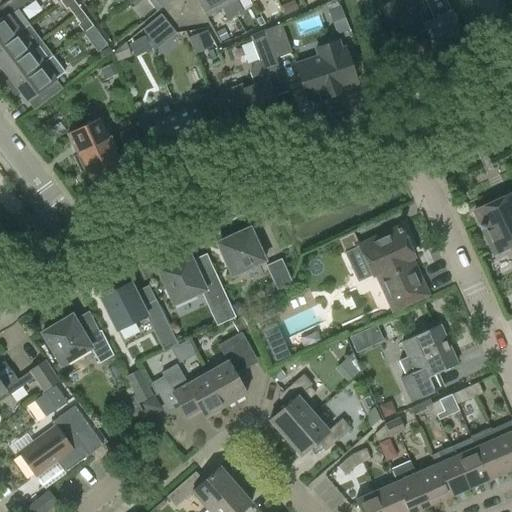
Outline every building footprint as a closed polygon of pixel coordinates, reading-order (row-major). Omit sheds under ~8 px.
[(5,0),(0,4),(0,5),(7,15),(26,0),(5,0)] [(130,0),(135,7),(142,0),(147,0),(157,12),(171,0),(130,0)] [(235,18),(224,0),(195,0),(206,18),(221,10),(228,22),(235,18)] [(234,2),(237,0),(224,0),(235,18),(241,15),(234,2)] [(466,44),(451,11),(446,0),(424,0),(434,19),(424,23),(412,0),(396,0),(394,1),(381,7),(391,29),(404,23),(410,37),(426,29),(438,56),(466,44)] [(511,14),(505,0),(483,0),(472,5),(486,35),(505,26),(507,29),(511,26),(511,14)] [(0,46),(18,33),(27,26),(16,11),(16,10),(10,14),(6,18),(0,22),(0,46)] [(0,71),(38,41),(27,26),(18,33),(0,46),(0,71)] [(274,67),(260,30),(245,36),(259,73),(274,67)] [(2,83),(6,92),(48,59),(50,57),(38,41),(0,71),(6,80),(2,83)] [(355,84),(343,48),(339,49),(337,42),(314,49),(317,57),(294,65),(306,101),(321,96),(322,99),(341,92),(340,89),(355,84)] [(48,59),(6,92),(7,93),(8,93),(10,95),(13,98),(17,95),(23,103),(38,92),(46,103),(61,92),(53,81),(60,76),(61,72),(52,60),(48,59)] [(280,117),(267,81),(225,97),(236,128),(264,117),(266,122),(280,117)] [(190,109),(175,115),(189,152),(211,143),(203,125),(217,119),(207,96),(188,104),(190,109)] [(189,152),(175,115),(159,121),(155,110),(136,118),(147,146),(158,142),(165,162),(189,152)] [(123,171),(100,121),(66,136),(75,156),(71,158),(79,176),(82,174),(89,189),(103,183),(105,186),(106,186),(114,182),(116,180),(116,179),(115,175),(123,171)] [(495,201),(473,212),(493,254),(510,247),(511,252),(511,201),(498,208),(495,201)] [(230,277),(263,262),(248,229),(215,244),(230,277)] [(397,229),(356,246),(356,247),(369,279),(372,277),(387,314),(423,299),(408,262),(410,262),(397,229)] [(356,247),(356,246),(359,245),(352,231),(337,238),(343,253),(344,253),(356,247)] [(210,308),(226,300),(214,275),(200,282),(188,257),(156,271),(172,305),(203,291),(210,308)] [(275,292),(291,285),(279,259),(264,267),(275,292)] [(162,352),(176,345),(167,326),(154,301),(141,308),(129,284),(99,299),(115,331),(144,317),(162,352)] [(60,366),(89,349),(98,364),(113,355),(99,331),(85,339),(71,315),(41,333),(60,366)] [(349,337),(356,353),(383,341),(376,325),(349,337)] [(401,381),(404,387),(411,403),(440,389),(433,375),(456,365),(438,325),(401,342),(408,360),(401,363),(408,378),(401,381)] [(246,394),(235,375),(258,361),(241,332),(229,340),(217,346),(226,362),(206,373),(225,406),(246,394)] [(32,378),(43,393),(59,381),(45,362),(17,381),(10,370),(0,377),(0,394),(5,391),(8,395),(32,378)] [(204,418),(225,406),(206,373),(187,384),(176,365),(161,373),(163,378),(149,386),(155,396),(158,395),(169,414),(180,408),(184,415),(198,407),(204,418)] [(268,421),(284,439),(312,414),(297,397),(311,385),(302,375),(281,393),(289,402),(268,421)] [(477,383),(470,386),(475,397),(482,394),(477,383)] [(468,401),(475,397),(470,386),(463,390),(468,401)] [(56,388),(46,395),(57,411),(67,405),(56,388)] [(438,401),(431,404),(436,415),(443,412),(438,401)] [(429,419),(436,415),(431,404),(424,408),(429,419)] [(63,473),(102,445),(74,405),(51,422),(55,427),(18,453),(35,477),(56,462),(63,473)] [(327,431),(312,414),(284,439),(300,457),(321,438),(329,447),(350,429),(341,419),(327,431)] [(399,419),(391,422),(396,433),(404,430),(399,419)] [(511,426),(510,421),(489,430),(508,471),(511,469),(511,426)] [(389,437),(396,433),(391,422),(384,426),(389,437)] [(488,480),(508,471),(489,430),(489,428),(469,437),(470,439),(488,480)] [(450,447),(468,489),(488,480),(470,439),(450,447)] [(448,497),(468,489),(450,447),(430,456),(434,465),(448,497)] [(365,449),(358,452),(362,463),(370,460),(365,449)] [(355,466),(362,463),(358,452),(350,455),(355,466)] [(345,476),(355,466),(350,455),(337,467),(345,476)] [(407,511),(414,511),(428,506),(414,474),(409,463),(390,472),(394,483),(407,511)] [(434,465),(414,474),(428,506),(448,497),(434,465)] [(191,493),(206,510),(235,485),(219,467),(198,485),(190,476),(166,497),(175,507),(191,493)] [(407,511),(394,483),(375,491),(383,511),(407,511)] [(240,511),(250,503),(235,485),(206,510),(208,511),(240,511)] [(359,511),(383,511),(375,491),(354,500),(359,511)] [(30,511),(45,511),(56,503),(47,492),(27,508),(30,511)]
